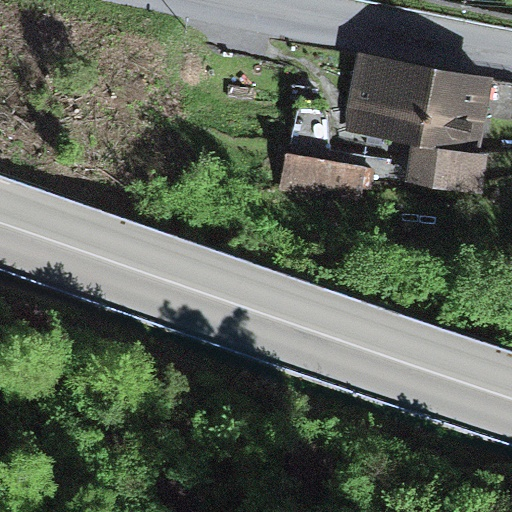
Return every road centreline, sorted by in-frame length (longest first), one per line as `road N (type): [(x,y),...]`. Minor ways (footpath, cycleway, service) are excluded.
road 1 (primary): [(511,399),(0,223)]
road 2 (residential): [(249,0),(511,51)]
